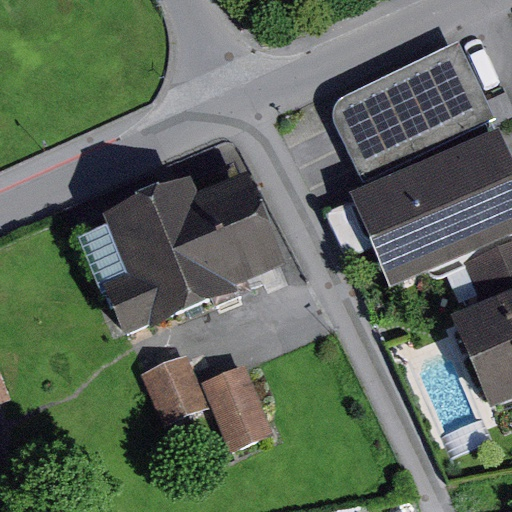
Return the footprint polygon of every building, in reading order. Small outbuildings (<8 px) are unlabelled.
[(333,112),(372,190),(344,203),(388,304),(470,270),(511,251),(511,164),(498,133),(463,51),(333,112)] [(142,352),(171,339),(175,348),(236,322),(259,312),(255,304),(309,281),(269,190),(219,211),(212,193),(124,231),(129,242),(100,255),(142,352)] [(446,330),(485,423),(511,411),(511,251),(470,270),(489,312),(446,330)] [(0,499),(27,488),(0,425),(0,418),(27,407),(0,343),(0,499)] [(261,371),(215,391),(202,360),(155,380),(179,436),(225,417),(245,463),(292,443),(261,371)]
